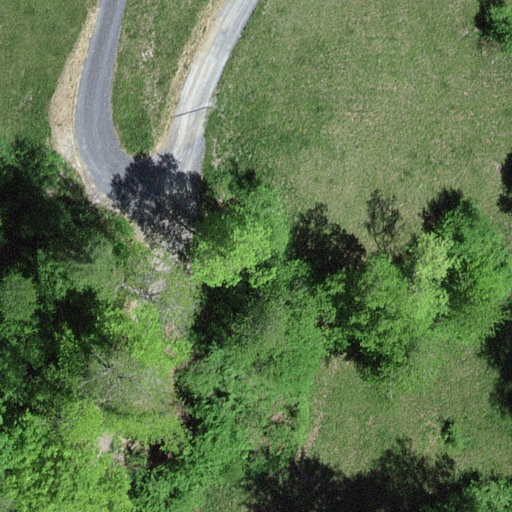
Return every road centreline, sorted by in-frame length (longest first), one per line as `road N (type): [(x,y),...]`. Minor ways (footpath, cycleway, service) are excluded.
road 1 (track): [(68,511),(125,366),(189,116),(238,0)]
road 2 (track): [(161,228),(135,167),(133,0)]
